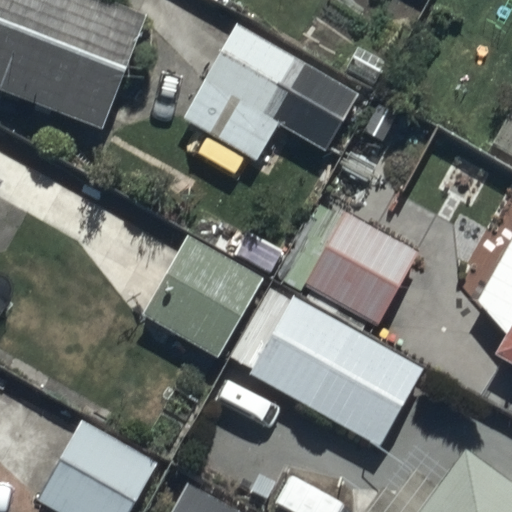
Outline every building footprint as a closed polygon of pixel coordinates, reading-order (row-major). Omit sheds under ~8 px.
[(62,0),(0,0),(0,108),(99,147),(144,32),(62,0)] [(360,108),(232,38),(182,130),(259,172),(275,142),(327,170),(360,108)] [(511,122),(506,120),(484,161),(511,175),(511,122)] [(298,300),(308,306),(304,312),(362,344),(366,338),(375,343),(417,268),(339,224),(298,300)] [(265,293),(185,249),(142,326),(222,371),(265,293)] [(423,383),(290,310),(247,387),(380,460),(423,383)] [(511,346),(497,374),(511,382),(511,346)] [(140,511),(158,477),(78,435),(38,511),(140,511)] [(511,511),(511,500),(466,465),(436,511),(511,511)] [(230,511),(182,486),(167,511),(230,511)] [(336,511),(286,487),(274,511),(336,511)]
